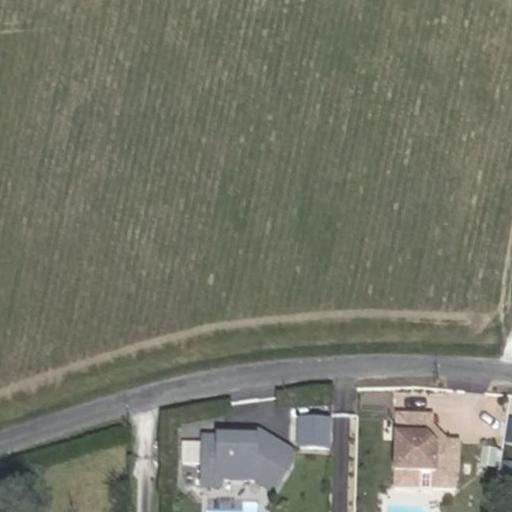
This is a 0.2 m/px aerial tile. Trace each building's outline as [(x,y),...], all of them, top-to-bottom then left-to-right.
[(328,425),(325,407),(305,410),(308,428),(328,425)] [(421,472),(428,424),(429,415),(393,414),(391,471),(414,472),(421,472)] [(454,472),(455,441),(438,441),(428,430),(428,424),(421,472),(430,472),(430,488),(452,489),(452,472),(454,472)] [(444,441),(428,424),(428,430),(438,441),(444,441)] [(273,496),(290,470),(290,447),(258,428),(254,434),(234,434),(219,433),(203,436),(202,492),(218,492),(219,485),(254,486),(273,496)] [(491,461),(493,445),(478,443),(476,459),(491,461)] [(196,472),(197,448),(182,448),(181,472),(196,472)] [(414,488),(414,472),(391,471),(391,487),(414,488)]
